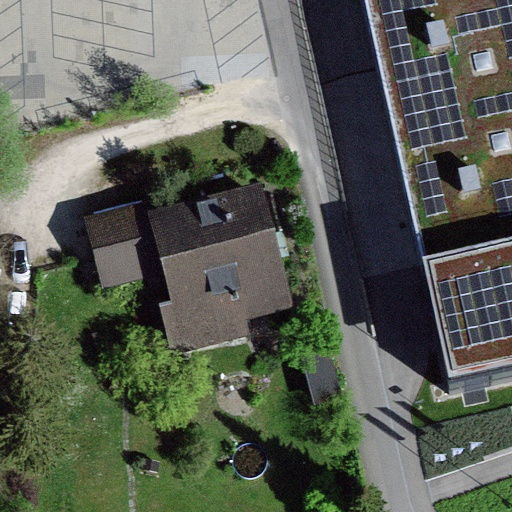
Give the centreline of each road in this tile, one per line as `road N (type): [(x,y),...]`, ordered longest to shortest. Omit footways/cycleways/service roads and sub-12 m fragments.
road 1 (residential): [(275,0),(387,511)]
road 2 (unknown): [(364,410),(511,359)]
